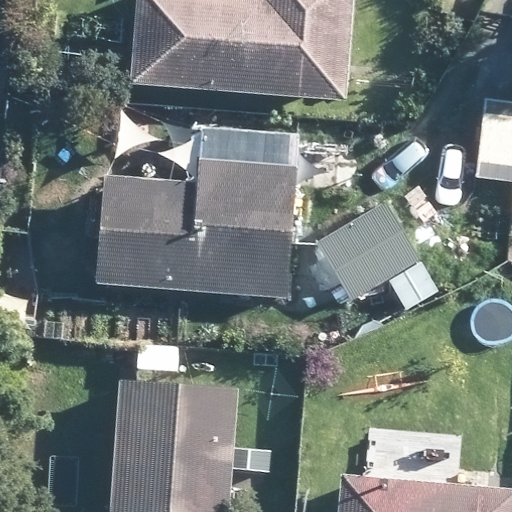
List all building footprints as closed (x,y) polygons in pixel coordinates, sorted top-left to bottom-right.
[(143,0),(137,85),(354,101),(361,0),(143,0)] [(511,100),(491,98),(482,178),(511,181),(511,100)] [(297,298),(302,225),(305,165),(206,159),(204,181),(111,175),(103,284),(241,294),(297,298)] [(509,197),(478,191),(468,247),(499,252),(509,197)] [(321,243),(351,291),(358,303),(429,259),(392,200),(321,243)] [(511,314),(511,280),(498,280),(496,314),(511,314)] [(453,307),(465,341),(493,333),(481,297),(453,307)] [(344,348),(357,375),(382,364),(369,337),(344,348)] [(347,359),(316,358),(314,390),(346,391),(347,359)] [(237,511),(247,389),(126,380),(116,511),(237,511)] [(511,511),(511,489),(349,475),(345,511),(511,511)]
